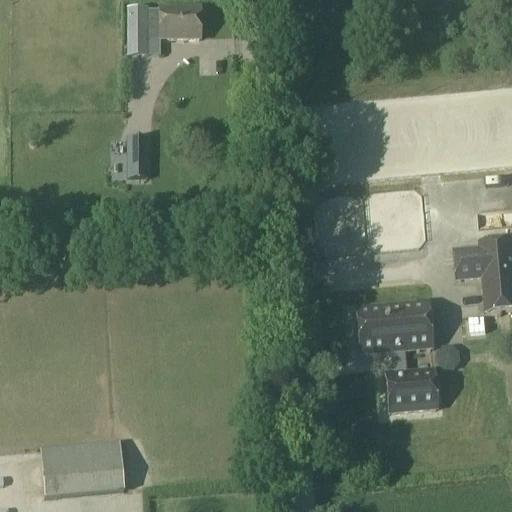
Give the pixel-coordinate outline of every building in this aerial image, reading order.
[(198,42),(198,11),(159,11),(159,13),(128,13),(128,46),(147,46),(147,40),(159,40),(159,42),(198,42)] [(163,118),(163,102),(139,103),(140,119),(163,118)] [(15,140),(122,140),(122,116),(15,116),(15,140)] [(147,127),(148,180),(166,180),(164,127),(147,127)] [(127,142),(126,181),(146,181),(147,142),(127,142)] [(45,144),(16,145),(16,203),(45,203),(45,144)] [(511,314),(511,242),(481,245),(481,253),(453,255),(456,285),(482,283),(486,317),(511,314)] [(388,357),(390,371),(390,377),(406,375),(404,355),(431,353),(427,305),(355,312),(359,359),(388,357)] [(388,418),(437,413),(433,373),(384,378),(388,418)] [(43,502),(122,495),(117,446),(39,453),(43,502)] [(152,496),(133,497),(133,505),(152,504),(152,496)]
